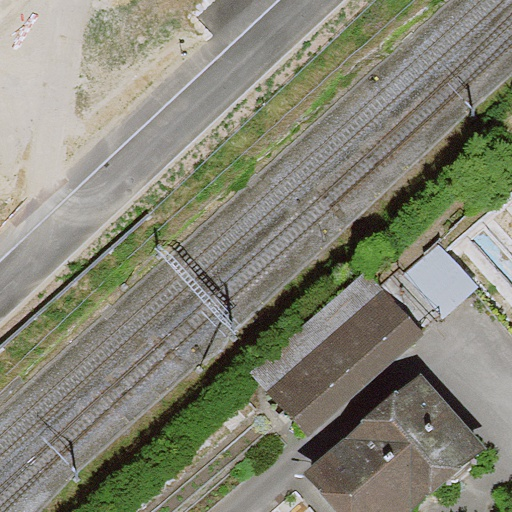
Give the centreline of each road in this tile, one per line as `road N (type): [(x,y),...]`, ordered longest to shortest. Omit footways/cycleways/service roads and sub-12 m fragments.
road 1 (residential): [(0,294),(314,0)]
road 2 (unknown): [(246,511),(452,349)]
